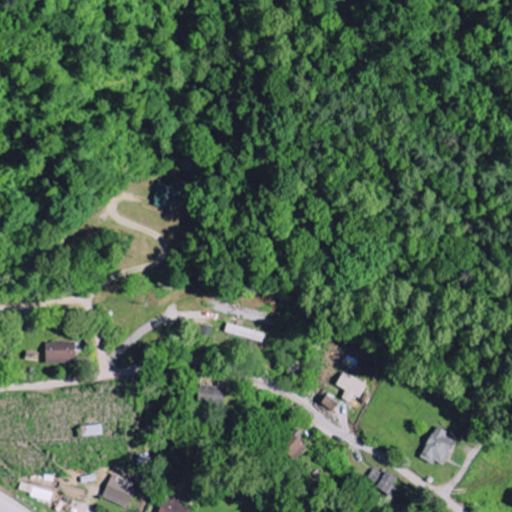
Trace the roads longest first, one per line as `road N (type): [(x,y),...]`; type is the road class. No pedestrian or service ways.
road 1 (residential): [(0,389),(184,362),(217,365),(286,392),(464,511)]
road 2 (residential): [(107,376),(85,306),(0,308)]
